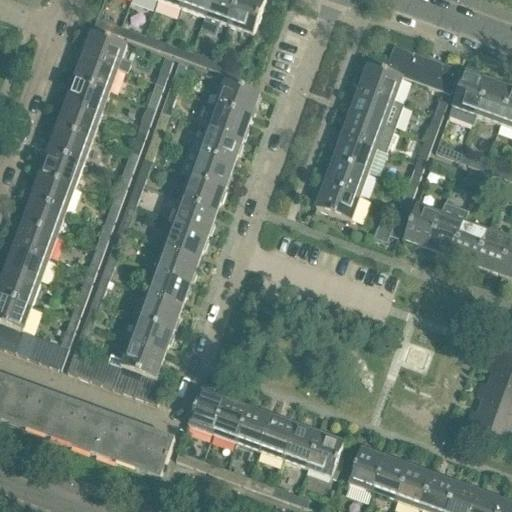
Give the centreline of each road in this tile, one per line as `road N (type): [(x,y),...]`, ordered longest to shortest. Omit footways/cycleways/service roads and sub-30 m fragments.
road 1 (residential): [(332,0),(179,427),(0,363)]
road 2 (residential): [(0,184),(65,0)]
